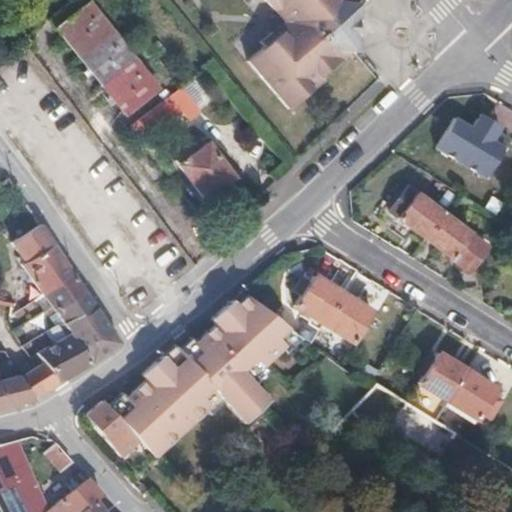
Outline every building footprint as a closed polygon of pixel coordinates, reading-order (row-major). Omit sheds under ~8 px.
[(272,0),(285,16),(296,29),(284,39),(270,50),(275,55),(259,68),(299,116),(322,96),(334,87),(330,83),(355,61),(361,58),(366,57),(368,35),(369,13),(364,13),(358,6),(352,0),(272,0)] [(55,31),(57,30),(78,55),(76,57),(77,59),(112,31),(110,28),(108,30),(88,5),(90,3),(88,1),(53,28),(55,31)] [(113,32),(112,31),(77,59),(78,60),(80,59),(100,84),(98,85),(99,87),(134,59),(133,57),(131,59),(111,34),(113,32)] [(136,61),(134,59),(99,87),(100,89),(102,87),(122,112),(120,113),(122,116),(157,88),(155,85),(153,86),(134,62),(136,61)] [(187,96),(180,86),(151,108),(159,118),(187,96)] [(485,114),(477,110),(474,115),(482,120),(485,114)] [(468,125),(452,115),(433,145),(482,175),(506,134),(494,127),(498,122),(485,114),(482,120),(474,115),(468,125)] [(205,143),(193,153),(178,165),(203,198),(230,176),(205,143)] [(193,153),(189,148),(174,159),(178,165),(193,153)] [(8,176),(6,178),(0,182),(0,207),(7,204),(5,202),(12,199),(20,194),(8,176)] [(403,188),(386,211),(424,239),(442,216),(403,188)] [(20,194),(12,199),(32,228),(40,223),(20,194)] [(442,216),(424,239),(469,273),(487,249),(442,216)] [(32,228),(12,241),(24,261),(52,241),(40,223),(32,228)] [(24,261),(21,263),(37,286),(43,295),(73,275),(52,241),(24,261)] [(338,294),(310,276),(292,305),(320,323),(338,294)] [(43,295),(37,286),(10,303),(10,316),(43,295)] [(94,307),(83,291),(53,311),(54,312),(63,325),(94,307)] [(368,311),(338,294),(320,323),(350,341),(368,311)] [(165,362),(161,357),(141,376),(145,381),(110,412),(137,441),(153,458),(176,437),(170,431),(179,422),(185,428),(218,396),(244,423),(267,400),(247,379),(293,332),(246,297),(235,307),(230,302),(210,320),(215,325),(183,355),(178,350),(165,362)] [(53,311),(49,306),(25,320),(29,325),(54,312),(53,311)] [(63,325),(69,335),(88,362),(117,344),(94,307),(63,325)] [(48,336),(52,344),(36,354),(35,351),(27,357),(33,367),(46,389),(88,362),(69,335),(63,338),(55,326),(45,331),(48,336)] [(48,336),(45,331),(20,345),(23,351),(48,336)] [(398,358),(385,351),(375,368),(388,375),(398,358)] [(463,369),(436,352),(417,381),(420,383),(408,403),(432,419),(445,399),(463,369)] [(0,406),(28,400),(16,377),(19,376),(12,363),(0,364),(0,406)] [(19,376),(16,377),(28,400),(46,389),(33,367),(19,376)] [(494,389),(463,369),(445,399),(476,418),(494,389)] [(100,401),(84,416),(119,458),(137,441),(110,412),(101,402),(100,401)] [(408,403),(404,401),(390,424),(439,455),(453,432),(432,419),(408,403)] [(15,441),(0,444),(0,448),(7,468),(11,470),(13,475),(28,468),(15,441)] [(52,443),(43,451),(60,470),(69,462),(52,443)] [(28,468),(13,475),(27,507),(16,511),(43,511),(47,509),(28,468)] [(15,511),(0,480),(0,509),(1,511),(15,511)] [(99,495),(85,480),(47,509),(43,511),(73,511),(90,498),(93,501),(99,495)] [(90,498),(73,511),(101,511),(93,501),(90,498)]
